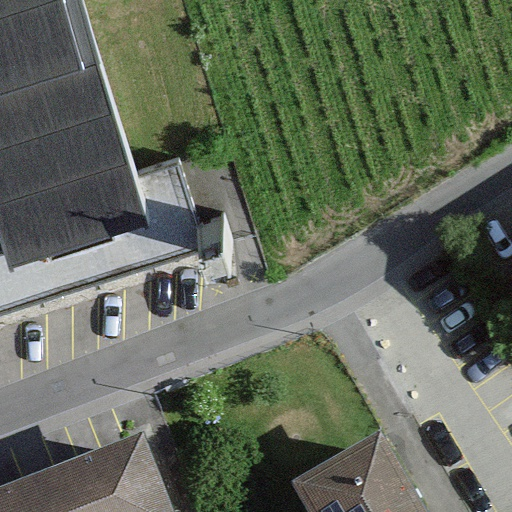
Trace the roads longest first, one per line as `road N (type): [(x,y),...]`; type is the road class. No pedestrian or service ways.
road 1 (residential): [(0,412),(360,269),(511,173)]
road 2 (unknown): [(360,269),(499,511)]
